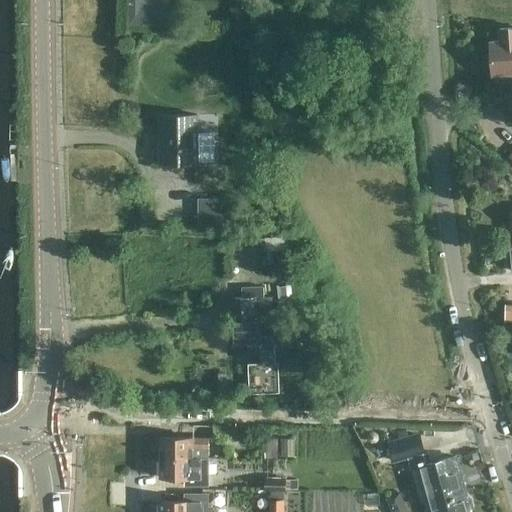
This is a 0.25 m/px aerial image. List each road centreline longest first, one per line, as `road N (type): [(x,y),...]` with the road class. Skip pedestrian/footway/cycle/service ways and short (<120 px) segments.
road 1 (tertiary): [(34,422),(45,404),(52,349),(43,0)]
road 2 (unclassified): [(487,413),(452,253),(428,0)]
